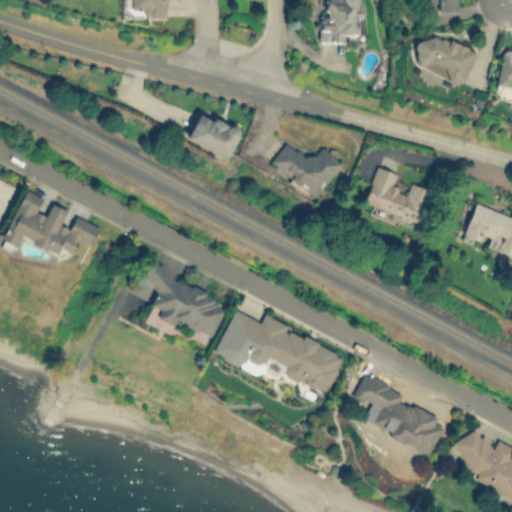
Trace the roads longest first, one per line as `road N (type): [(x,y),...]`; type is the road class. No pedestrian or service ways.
road 1 (residential): [(511,420),(0,147)]
road 2 (tertiary): [(0,17),(511,161)]
